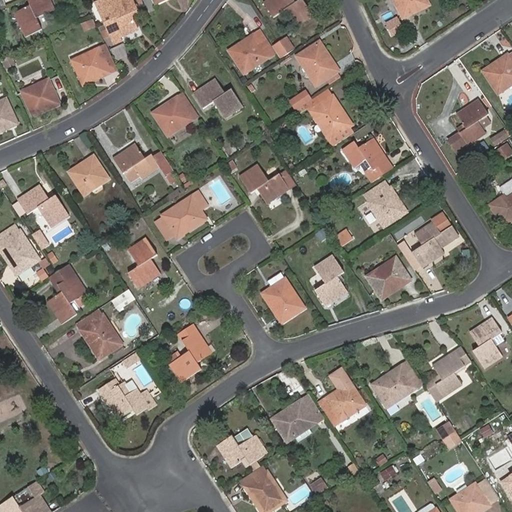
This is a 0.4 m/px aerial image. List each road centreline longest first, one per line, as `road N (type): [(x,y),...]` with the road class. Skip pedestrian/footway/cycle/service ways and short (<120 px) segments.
road 1 (residential): [(0,160),(136,86),(215,0)]
road 2 (residential): [(0,300),(99,452),(123,473),(159,486)]
road 3 (residential): [(276,357),(457,300),(502,271)]
road 4 (residential): [(502,271),(388,85)]
road 5 (residential): [(511,4),(388,85)]
road 6 (residential): [(226,279),(198,282),(196,253),(240,227),(258,241),(258,257)]
